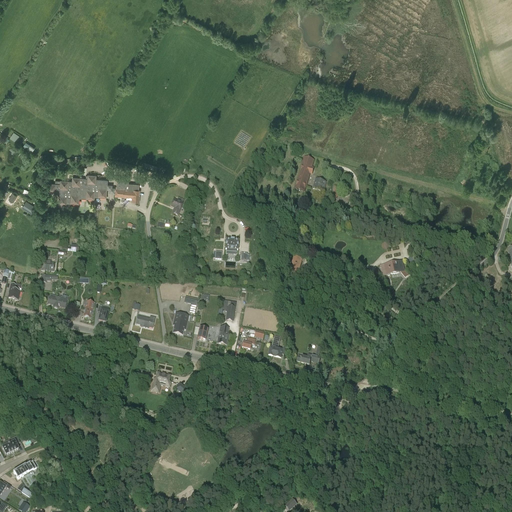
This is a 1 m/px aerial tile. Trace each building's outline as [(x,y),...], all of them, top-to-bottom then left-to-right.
[(305,159),(295,190),(303,192),(309,173),(312,174),(313,169),(311,168),(313,161),(305,159)] [(155,172),(156,168),(157,168),(145,164),(144,167),(143,168),(155,172)] [(94,197),(106,198),(107,181),(95,180),(95,176),(87,175),(87,176),(86,176),(85,179),(72,178),(72,182),(55,181),(55,184),(48,184),(47,192),(59,193),(58,204),(66,205),(66,203),(78,204),(79,198),(94,199),(94,197)] [(117,177),(116,186),(116,187),(115,187),(114,197),(125,198),(125,197),(132,197),(131,201),(139,202),(140,191),(138,190),(139,185),(128,184),(129,178),(117,177)] [(315,180),(312,190),(323,193),(326,183),(315,180)] [(334,187),(331,198),(336,200),(340,188),(334,187)] [(27,190),(27,189),(24,188),(22,194),(25,195),(30,197),(32,192),(27,190)] [(171,207),(174,209),(172,214),(178,216),(183,204),(174,200),(171,207)] [(33,206),(26,201),(21,208),(31,214),(35,208),(33,206)] [(181,219),(185,221),(186,219),(188,220),(190,216),(188,215),(190,212),(185,210),(182,217),(181,219)] [(225,249),(225,250),(226,250),(225,254),(227,254),(227,256),(237,257),(237,251),(238,251),(238,250),(238,249),(239,249),(239,247),(238,247),(238,241),(234,241),(234,240),(234,239),(231,239),(231,240),(230,240),(226,240),(225,249)] [(298,270),(299,270),(303,258),(294,256),(291,264),(293,264),(290,274),(296,275),(298,270)] [(51,261),(46,261),(46,262),(42,262),(41,271),(53,272),(54,263),(51,263),(51,261)] [(408,276),(403,271),(402,262),(384,266),(386,276),(400,273),(405,278),(408,276)] [(350,293),(354,291),(352,286),(346,276),(341,280),(341,281),(343,281),(342,282),(342,283),(344,282),(344,283),(343,284),(344,285),(345,284),(346,286),(345,287),(346,289),(347,288),(350,293)] [(8,294),(9,294),(8,298),(15,300),(15,301),(17,301),(18,301),(20,293),(18,293),(19,288),(16,287),(16,286),(11,284),(8,294)] [(59,307),(65,309),(67,301),(68,298),(62,297),(62,298),(59,297),(59,299),(56,298),(56,297),(50,295),(50,297),(49,297),(47,304),(53,306),(53,308),(54,308),(57,309),(58,309),(59,307)] [(185,298),(184,303),(197,306),(198,301),(185,298)] [(89,303),(87,309),(85,309),(83,317),(90,319),(91,314),(92,314),(93,310),(92,310),(94,304),(94,301),(89,299),(89,303)] [(131,309),(134,310),(134,311),(139,312),(140,306),(135,305),(136,303),(133,302),(131,309)] [(228,308),(226,321),(232,322),(235,304),(230,303),(229,308),(228,308)] [(98,321),(105,323),(108,312),(101,311),(102,308),(99,307),(97,313),(100,314),(98,321)] [(174,322),(175,322),(173,334),(182,336),(184,330),(185,331),(188,317),(175,314),(174,322)] [(142,326),(142,327),(148,329),(149,328),(153,329),(155,319),(150,317),(150,320),(137,317),(136,325),(142,326)] [(218,339),(217,344),(226,345),(228,335),(227,335),(228,329),(220,328),(218,339)] [(199,329),(197,339),(204,341),(207,330),(199,329)] [(263,340),(264,333),(255,331),(254,338),(263,340)] [(268,356),(281,359),(281,355),(284,356),(284,354),(287,353),(286,348),(283,348),(282,351),(277,349),(280,338),(275,336),(272,348),(270,348),(268,356)] [(256,341),(247,339),(246,344),(243,343),(242,349),(250,350),(251,345),(255,346),(256,341)] [(298,356),(296,362),(300,363),(310,366),(311,362),(319,364),(321,357),(319,356),(321,348),(317,347),(315,357),(312,356),(308,355),(307,358),(302,357),(298,356)] [(156,380),(154,379),(151,392),(158,394),(160,386),(169,388),(171,383),(169,382),(170,377),(165,376),(164,376),(164,377),(162,376),(162,375),(157,374),(156,380)] [(179,383),(175,389),(184,397),(191,388),(186,385),(184,387),(179,383)] [(175,400),(169,407),(172,410),(178,403),(175,400)] [(18,450),(16,445),(19,444),(16,437),(13,439),(14,442),(8,445),(7,442),(3,444),(4,447),(2,448),(6,456),(18,450)] [(28,474),(32,472),(36,469),(32,462),(13,473),(18,480),(28,474)] [(0,496),(6,488),(9,490),(11,487),(3,482),(2,485),(0,483),(0,496)] [(32,495),(24,490),(22,493),(30,499),(32,495)] [(285,506),(289,511),(296,504),(292,500),(285,506)] [(23,503),(19,510),(21,511),(25,511),(29,507),(23,503)]
